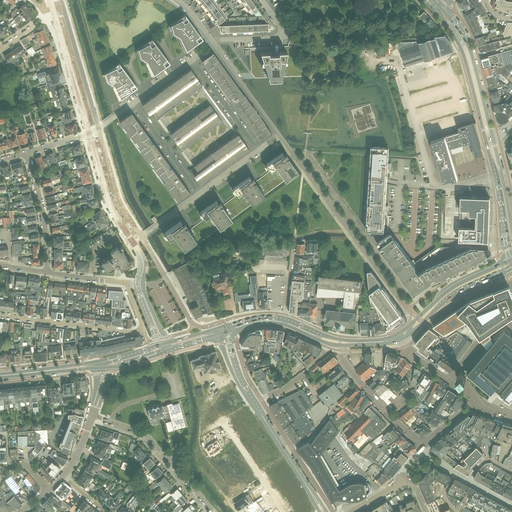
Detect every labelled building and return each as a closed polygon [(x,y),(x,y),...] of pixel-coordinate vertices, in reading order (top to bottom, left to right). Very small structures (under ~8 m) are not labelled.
[(205,0),(202,3),(203,5),(201,6),(203,9),(205,7),(213,0),(205,0)] [(214,0),(213,0),(205,7),(203,9),(205,11),(207,10),(208,11),(218,4),(214,0)] [(466,11),(475,7),(473,4),(471,2),(469,0),(460,0),(458,2),(459,3),(457,5),(460,9),(461,9),(463,12),(466,11)] [(500,10),(501,8),(510,12),(509,14),(511,14),(511,0),(494,0),(493,5),(494,6),(494,7),(500,10)] [(248,11),(255,5),(252,1),(245,7),(248,11)] [(19,18),(22,16),(29,9),(25,4),(18,10),(21,13),(14,19),(15,21),(19,18)] [(208,11),(210,13),(208,14),(210,17),(211,16),(221,9),(218,4),(208,11)] [(255,5),(248,11),(251,9),(255,15),(262,15),(255,5)] [(482,6),(481,5),(477,9),(475,7),(466,11),(466,12),(463,13),(468,22),(481,17),(487,14),(486,12),(482,6)] [(27,20),(30,17),(33,14),(29,9),(22,16),(23,18),(24,17),(27,20)] [(221,9),(211,16),(210,17),(211,20),(213,18),(215,20),(224,13),(221,9)] [(430,19),(430,18),(426,14),(424,12),(419,16),(424,22),(425,21),(426,21),(426,20),(429,18),(430,19)] [(215,20),(216,22),(214,23),(216,26),(228,17),(224,13),(215,20)] [(171,25),(170,26),(168,28),(177,58),(203,39),(186,15),(185,15),(175,22),(171,24),(171,25)] [(489,31),(486,25),(485,26),(481,17),(468,22),(474,35),(482,32),(483,33),(489,31)] [(433,30),(437,26),(436,25),(432,21),(433,22),(430,25),(428,23),(428,24),(429,25),(429,26),(433,30)] [(6,23),(3,25),(1,23),(0,23),(0,22),(0,26),(0,27),(4,33),(7,31),(8,32),(10,31),(9,30),(10,30),(6,23)] [(511,23),(509,23),(507,22),(507,23),(508,23),(503,33),(505,39),(504,39),(506,45),(511,43),(511,23)] [(37,39),(46,35),(43,29),(37,32),(34,34),(36,38),(37,38),(37,39)] [(492,43),(491,42),(490,37),(498,35),(497,31),(491,33),(489,35),(484,36),(476,38),(478,46),(486,44),(492,43)] [(40,45),(44,43),(49,41),(46,35),(37,39),(37,38),(36,38),(35,39),(36,41),(38,40),(40,45)] [(425,61),(454,51),(453,47),(452,44),(450,41),(445,35),(440,36),(435,37),(435,38),(417,44),(416,42),(398,43),(398,46),(399,50),(405,67),(421,61),(421,62),(425,61)] [(20,41),(24,45),(30,42),(26,37),(24,38),(20,41)] [(138,49),(137,50),(135,51),(144,82),(152,76),(170,63),(162,52),(158,46),(152,39),(142,46),(138,49)] [(486,44),(478,46),(480,53),(484,51),(503,46),(506,45),(504,39),(503,39),(499,40),(491,42),(492,43),(486,44)] [(25,51),(23,49),(21,45),(15,49),(19,55),(23,53),(25,56),(26,55),(27,57),(29,56),(28,55),(26,51),(25,51)] [(45,54),(52,51),(53,51),(52,48),(51,48),(50,45),(43,48),(44,50),(45,54)] [(17,57),(19,55),(15,49),(10,52),(16,61),(17,60),(18,59),(17,57)] [(511,49),(501,53),(504,66),(510,64),(511,65),(511,49)] [(45,60),(54,58),(52,51),(45,54),(44,54),(45,59),(45,60)] [(268,78),(269,81),(281,80),(281,79),(281,77),(284,64),(286,54),(287,51),(279,52),(279,54),(271,55),(271,52),(260,53),(262,58),(264,64),(266,71),(268,78)] [(18,62),(17,60),(16,61),(10,52),(5,56),(10,64),(13,62),(15,62),(16,63),(18,62)] [(213,53),(201,61),(209,72),(231,99),(229,100),(260,142),(272,133),(264,123),(243,96),(244,95),(213,53)] [(501,53),(488,56),(489,56),(491,66),(495,65),(494,62),(497,62),(498,66),(501,67),(504,66),(501,53)] [(489,56),(481,58),(484,67),(484,68),(491,66),(489,56)] [(47,67),(51,65),(56,64),(56,63),(56,60),(55,60),(54,58),(45,60),(45,59),(42,60),(43,63),(45,62),(47,67)] [(105,73),(104,74),(102,75),(111,106),(137,87),(129,76),(120,64),(120,63),(109,70),(105,72),(105,73)] [(486,75),(497,73),(497,75),(498,74),(501,74),(506,79),(511,73),(511,65),(510,64),(504,66),(501,67),(498,66),(495,65),(491,66),(484,68),(485,68),(484,68),(486,75)] [(60,74),(58,67),(51,69),(50,68),(37,73),(37,75),(38,75),(39,77),(46,75),(49,86),(59,83),(58,80),(57,76),(60,75),(59,74),(60,74)] [(154,111),(158,117),(202,85),(191,69),(142,104),(149,114),(154,111)] [(498,74),(486,77),(488,84),(496,83),(496,82),(500,82),(499,79),(500,79),(498,74)] [(496,83),(488,84),(489,90),(495,88),(495,90),(502,88),(502,86),(503,86),(502,83),(500,82),(496,82),(496,83)] [(60,95),(66,93),(65,91),(64,91),(63,87),(60,88),(59,85),(47,88),(48,92),(52,91),(54,96),(52,97),(52,99),(61,96),(60,95)] [(60,106),(62,105),(67,103),(66,99),(67,99),(66,93),(60,95),(61,96),(52,99),(53,101),(56,100),(57,102),(59,102),(60,106)] [(493,105),(496,116),(496,118),(497,118),(497,119),(497,120),(498,121),(499,121),(499,122),(500,122),(501,122),(502,123),(503,123),(504,123),(505,122),(506,122),(507,122),(507,121),(508,121),(511,116),(511,98),(510,101),(511,103),(508,107),(507,106),(508,103),(505,102),(505,105),(504,105),(503,105),(503,103),(493,105)] [(210,104),(170,133),(182,150),(222,121),(210,104)] [(72,114),(71,110),(63,113),(64,116),(62,116),(65,123),(67,123),(67,122),(71,120),(70,118),(73,118),(73,117),(74,117),(73,114),(72,114)] [(119,121),(178,202),(190,193),(131,112),(119,121)] [(42,125),(37,126),(36,122),(34,123),(36,130),(37,133),(39,138),(42,137),(43,138),(45,137),(46,136),(42,125)] [(54,123),(55,125),(50,126),(49,122),(46,123),(48,127),(51,135),(54,134),(54,135),(56,134),(56,133),(57,133),(55,127),(55,126),(56,126),(55,123),(54,123)] [(481,153),(482,152),(480,146),(481,146),(480,144),(474,123),(476,122),(459,127),(461,132),(445,136),(429,141),(432,150),(434,150),(435,153),(443,181),(452,179),(452,180),(458,179),(449,150),(459,147),(459,148),(460,148),(460,149),(461,149),(461,148),(462,148),(462,147),(462,146),(465,145),(464,143),(470,142),(472,149),(474,148),(476,154),(477,154),(477,155),(478,155),(479,155),(480,155),(480,154),(481,154),(481,153)] [(74,123),(68,125),(68,124),(67,124),(67,123),(65,123),(62,124),(56,126),(55,126),(55,127),(59,126),(60,131),(63,130),(65,133),(67,133),(76,130),(76,129),(77,128),(76,127),(75,126),(74,123)] [(21,132),(19,132),(17,126),(15,127),(19,140),(20,140),(21,143),(22,143),(22,144),(27,143),(26,142),(27,142),(25,133),(21,134),(21,132)] [(37,139),(33,128),(26,130),(28,136),(29,136),(30,141),(33,140),(34,141),(36,140),(36,139),(37,139)] [(18,144),(16,137),(12,138),(11,133),(8,134),(12,146),(14,146),(18,145),(18,144)] [(238,134),(194,166),(198,172),(194,175),(201,185),(249,150),(238,134)] [(0,136),(1,140),(3,149),(6,148),(6,149),(9,148),(9,147),(10,147),(7,139),(4,140),(2,135),(0,135),(0,136)] [(74,154),(83,152),(82,151),(84,151),(83,148),(82,148),(80,144),(64,149),(64,151),(65,151),(65,152),(69,151),(69,152),(72,151),(74,154)] [(390,169),(391,169),(391,163),(388,163),(389,157),(389,156),(389,147),(374,146),(374,147),(371,146),(371,152),(372,152),(372,156),(368,225),(367,225),(366,230),(369,231),(380,231),(384,231),(384,228),(385,210),(388,211),(389,205),(388,205),(386,205),(387,184),(387,179),(388,174),(388,169),(390,169)] [(56,158),(55,158),(53,153),(52,153),(52,152),(50,153),(49,154),(47,154),(48,159),(47,160),(49,166),(51,166),(50,162),(52,162),(52,164),(57,162),(56,158)] [(293,173),(297,170),(289,159),(288,158),(286,159),(285,158),(288,155),(286,153),(283,155),(282,153),(283,153),(282,152),(266,164),(270,171),(271,171),(275,168),(284,180),(288,177),(291,175),(293,173)] [(39,169),(44,167),(45,170),(48,169),(46,163),(45,163),(44,160),(43,161),(41,156),(38,156),(36,158),(39,169)] [(86,162),(85,161),(84,157),(74,160),(75,161),(72,162),(73,169),(86,165),(86,164),(87,163),(86,162)] [(19,170),(17,163),(16,163),(13,164),(12,164),(16,177),(18,177),(18,176),(21,175),(20,170),(19,170)] [(2,167),(5,176),(9,175),(10,179),(13,178),(10,167),(9,168),(8,165),(7,166),(7,165),(3,166),(3,167),(2,167)] [(80,170),(80,172),(81,177),(90,174),(89,172),(88,171),(87,168),(80,170)] [(298,171),(297,170),(293,173),(291,175),(288,177),(284,180),(275,168),(271,171),(270,171),(269,172),(261,177),(255,182),(256,183),(264,194),(261,197),(258,199),(255,201),(251,204),(243,192),(238,195),(237,195),(236,196),(226,203),(222,206),(223,207),(231,218),(228,221),(225,223),(222,225),(219,228),(210,215),(205,219),(205,218),(189,230),(196,238),(192,241),(190,243),(187,245),(183,248),(195,240),(198,244),(219,228),(298,171)] [(91,181),(90,178),(91,177),(90,174),(81,177),(83,181),(77,182),(78,185),(80,184),(80,185),(83,184),(84,185),(87,184),(87,182),(91,181)] [(44,186),(52,184),(51,179),(54,178),(53,176),(47,178),(47,179),(42,180),(43,183),(43,184),(43,185),(44,186)] [(256,183),(255,182),(253,183),(252,181),(255,179),(253,177),(250,179),(249,177),(250,177),(249,176),(233,188),(237,195),(238,195),(243,192),(251,204),(255,201),(258,199),(261,197),(264,194),(256,183)] [(20,188),(21,189),(22,193),(30,191),(30,190),(30,189),(30,188),(29,187),(28,184),(20,187),(20,188)] [(67,191),(66,188),(65,184),(60,185),(53,187),(45,189),(46,194),(56,192),(55,189),(61,187),(62,186),(64,193),(67,192),(67,191)] [(81,190),(82,194),(95,190),(94,187),(93,187),(92,185),(85,187),(84,185),(79,187),(80,191),(81,190)] [(96,197),(95,194),(95,193),(95,190),(82,194),(84,198),(78,200),(79,203),(82,202),(83,202),(84,201),(88,200),(88,199),(96,197)] [(58,197),(60,196),(68,195),(67,192),(64,193),(47,197),(47,199),(47,200),(47,201),(48,202),(58,200),(58,197)] [(488,241),(490,197),(461,196),(460,207),(459,240),(488,241)] [(26,208),(26,207),(33,205),(33,203),(33,202),(33,200),(32,199),(24,201),(25,206),(18,207),(18,209),(20,209),(26,208)] [(98,202),(97,202),(96,199),(89,201),(88,200),(84,201),(83,202),(82,202),(82,204),(85,203),(87,209),(98,206),(98,205),(98,204),(98,202)] [(223,207),(222,206),(220,207),(219,205),(222,203),(220,201),(217,203),(216,201),(217,201),(217,200),(200,212),(205,218),(205,219),(210,215),(219,228),(222,225),(225,223),(228,221),(231,218),(223,207)] [(100,211),(96,213),(94,211),(91,213),(92,216),(94,220),(93,221),(92,222),(91,222),(86,225),(88,227),(104,217),(103,214),(103,213),(102,212),(101,211),(100,211)] [(16,222),(28,220),(28,223),(24,224),(24,225),(24,227),(33,225),(32,223),(36,223),(36,222),(37,221),(37,220),(36,219),(35,216),(27,218),(27,216),(15,218),(16,222)] [(106,224),(108,223),(108,222),(108,221),(107,220),(106,219),(104,217),(88,227),(89,229),(94,227),(95,227),(97,226),(97,225),(99,228),(102,227),(103,229),(107,227),(106,224)] [(196,238),(189,230),(187,227),(186,226),(185,227),(184,225),(186,223),(185,221),(182,223),(181,221),(181,220),(164,232),(169,239),(174,236),(183,248),(187,245),(190,243),(192,241),(196,238)] [(31,233),(30,231),(37,230),(38,229),(38,228),(37,228),(37,225),(33,225),(24,227),(22,227),(22,229),(27,229),(27,232),(26,232),(27,233),(31,233)] [(378,242),(377,243),(394,267),(398,273),(414,295),(432,282),(433,284),(489,259),(487,256),(491,254),(488,248),(488,247),(472,246),(469,247),(437,246),(413,263),(407,254),(406,254),(397,241),(391,233),(388,235),(378,242)] [(265,254),(265,255),(264,260),(289,261),(291,243),(282,244),(265,246),(258,246),(258,250),(263,250),(263,254),(265,254)] [(0,256),(9,256),(8,246),(0,246),(0,256)] [(117,265),(117,266),(119,265),(121,269),(128,265),(126,261),(128,259),(121,249),(119,250),(117,247),(110,251),(112,254),(110,256),(111,257),(101,262),(107,271),(117,265)] [(296,257),(295,264),(303,264),(306,265),(307,262),(308,261),(308,259),(308,258),(313,259),(314,254),(303,254),(303,258),(301,258),(296,257)] [(189,309),(190,311),(192,310),(195,317),(206,311),(208,314),(214,311),(190,261),(175,269),(175,271),(174,272),(176,275),(192,307),(191,308),(189,309)] [(295,264),(295,270),(300,271),(300,274),(301,274),(306,275),(306,271),(306,268),(302,267),(303,264),(295,264)] [(310,315),(310,304),(311,300),(311,298),(312,275),(313,272),(306,271),(306,275),(303,298),(301,300),(298,300),(298,314),(301,314),(309,315),(310,315)] [(383,326),(386,331),(390,329),(403,323),(407,319),(383,287),(382,288),(371,273),(368,273),(371,307),(376,307),(376,308),(376,309),(381,322),(383,326)] [(8,291),(8,288),(9,283),(13,283),(13,278),(14,278),(14,274),(11,274),(10,274),(7,274),(5,291),(8,291)] [(226,277),(220,278),(219,274),(213,276),(214,280),(214,282),(211,282),(213,288),(215,287),(216,289),(220,288),(222,289),(224,294),(229,292),(228,288),(233,287),(233,285),(232,281),(228,282),(229,283),(227,284),(226,280),(227,280),(226,277)] [(306,275),(301,274),(296,274),(295,277),(293,277),(292,287),(293,287),(292,293),(290,313),(292,313),(295,314),(298,314),(298,300),(301,300),(303,298),(306,275)] [(318,287),(317,292),(344,295),(344,300),(341,299),(341,300),(341,302),(344,302),(342,311),(353,313),(355,296),(361,297),(361,292),(363,280),(341,278),(319,275),(319,280),(318,285),(318,286),(318,287)] [(238,311),(244,310),(256,308),(254,297),(256,296),(255,286),(252,287),(252,295),(249,296),(249,297),(242,297),(242,294),(236,295),(234,285),(233,285),(233,287),(235,300),(236,303),(237,303),(238,311)] [(435,325),(433,326),(446,336),(468,321),(480,339),(482,342),(487,349),(488,349),(493,344),(492,343),(493,342),(490,336),(489,333),(506,322),(511,317),(511,293),(509,285),(472,300),(470,301),(469,302),(447,317),(435,325)] [(122,299),(123,291),(109,290),(108,299),(112,299),(111,307),(124,308),(125,308),(126,299),(122,299)] [(259,292),(260,304),(260,308),(263,308),(264,309),(266,309),(267,308),(267,297),(266,292),(259,292)] [(32,295),(32,294),(26,293),(26,296),(27,296),(26,299),(27,299),(29,299),(27,314),(33,315),(34,307),(31,306),(31,303),(32,300),(37,301),(38,296),(32,295)] [(24,313),(26,296),(20,295),(19,301),(22,302),(21,305),(19,304),(18,313),(24,313)] [(48,302),(44,301),(43,308),(40,308),(40,316),(47,317),(48,309),(47,309),(48,302)] [(72,307),(70,320),(79,321),(79,318),(82,318),(82,312),(74,311),(74,307),(72,307)] [(130,308),(125,308),(124,308),(124,312),(122,312),(121,318),(120,318),(120,319),(114,318),(114,321),(113,325),(123,327),(130,328),(131,319),(129,319),(129,317),(130,316),(130,314),(129,314),(129,313),(130,308)] [(354,323),(355,323),(356,317),(354,317),(355,314),(355,313),(354,313),(353,313),(342,311),(328,310),(327,309),(327,310),(327,314),(325,314),(324,319),(326,319),(326,323),(325,324),(326,324),(333,324),(334,325),(334,326),(335,326),(344,327),(344,326),(345,326),(352,327),(353,327),(353,326),(354,323)] [(360,323),(361,335),(369,335),(368,321),(369,318),(374,318),(373,309),(359,311),(360,315),(360,323)] [(385,331),(386,331),(383,326),(381,322),(376,309),(373,309),(374,318),(374,322),(376,334),(385,331)] [(369,318),(368,321),(369,335),(375,334),(376,334),(374,322),(374,318),(369,318)] [(44,342),(45,336),(45,332),(49,333),(50,326),(44,325),(41,342),(44,342)] [(427,356),(434,347),(438,343),(442,337),(429,327),(416,343),(415,343),(419,347),(418,349),(427,356)] [(61,345),(63,345),(63,342),(62,340),(64,329),(57,328),(57,331),(60,332),(60,338),(60,342),(55,343),(56,355),(60,354),(62,354),(61,345)] [(264,352),(264,333),(264,328),(260,329),(258,329),(256,329),(257,330),(255,331),(253,331),(252,331),(251,332),(249,333),(249,334),(248,334),(247,335),(246,336),(245,338),(244,339),(244,341),(243,342),(243,343),(243,344),(242,345),(242,347),(242,348),(243,349),(243,351),(247,351),(252,350),(257,348),(258,348),(262,352),(264,352)] [(68,353),(71,353),(70,341),(65,342),(65,339),(67,339),(68,330),(64,329),(62,340),(63,342),(63,345),(65,345),(66,353),(68,353)] [(275,351),(276,341),(278,330),(271,329),(270,338),(267,337),(267,345),(270,346),(269,353),(274,354),(274,359),(277,362),(278,363),(279,357),(276,356),(277,352),(275,351)] [(473,367),(468,373),(491,393),(496,388),(500,392),(501,393),(505,397),(502,401),(503,402),(504,403),(508,399),(509,400),(510,399),(511,397),(511,335),(505,329),(493,344),(488,349),(473,367)] [(282,344),(285,331),(278,330),(276,341),(280,342),(280,344),(282,344)] [(284,345),(288,347),(289,344),(291,345),(290,346),(291,346),(290,349),(294,351),(295,347),(299,337),(288,332),(284,343),(285,343),(284,345)] [(446,350),(437,363),(441,365),(447,369),(451,372),(472,342),(464,337),(459,333),(456,332),(447,338),(448,338),(451,341),(448,345),(447,346),(444,349),(446,350)] [(100,339),(102,353),(108,351),(118,349),(127,347),(141,343),(142,343),(143,341),(142,338),(142,337),(140,336),(139,336),(135,337),(133,337),(130,338),(126,339),(125,337),(125,335),(100,340),(100,339)] [(442,337),(438,343),(441,345),(443,342),(447,346),(448,345),(448,338),(447,338),(444,335),(442,337)] [(298,349),(295,352),(300,358),(302,356),(300,354),(302,350),(305,350),(308,352),(312,343),(299,337),(295,347),(299,348),(298,349)] [(23,343),(23,338),(20,338),(20,343),(20,344),(13,345),(14,350),(15,362),(18,361),(19,362),(20,362),(21,361),(22,361),(21,352),(20,349),(23,349),(23,345),(22,343),(23,343)] [(100,339),(93,340),(96,354),(97,354),(102,353),(100,339)] [(70,341),(71,353),(75,352),(77,352),(76,344),(78,343),(77,340),(73,341),(70,341)] [(93,340),(87,341),(90,355),(96,354),(93,340)] [(53,355),(56,355),(55,343),(55,341),(49,342),(48,347),(50,347),(51,355),(53,355)] [(82,342),(79,342),(79,346),(81,356),(83,356),(90,355),(87,341),(82,342)] [(312,343),(308,352),(313,353),(317,345),(312,343)] [(23,345),(23,349),(23,354),(24,354),(24,357),(31,357),(31,347),(27,347),(27,345),(23,345)] [(317,345),(313,353),(319,355),(323,348),(317,345)] [(432,359),(436,362),(442,353),(440,351),(442,349),(441,348),(443,346),(441,345),(439,347),(440,347),(439,349),(438,348),(437,349),(435,352),(436,353),(436,354),(432,359)] [(439,347),(438,346),(436,348),(434,347),(427,356),(432,359),(436,354),(436,353),(435,352),(437,349),(438,348),(439,349),(440,347),(439,347)] [(244,355),(246,363),(255,360),(254,356),(256,356),(255,353),(260,352),(257,348),(252,350),(253,352),(247,354),(244,355)] [(202,366),(204,373),(214,370),(221,368),(216,351),(199,356),(199,357),(191,360),(193,368),(202,366)] [(304,358),(302,360),(303,361),(308,358),(313,354),(313,353),(308,352),(308,353),(304,357),(304,358)] [(393,371),(399,355),(397,355),(395,354),(389,352),(388,352),(387,352),(387,353),(385,364),(384,369),(393,371)] [(308,358),(303,361),(307,365),(315,358),(319,355),(313,353),(313,354),(308,358)] [(312,369),(314,371),(319,367),(325,374),(338,363),(337,363),(338,361),(336,358),(332,353),(331,354),(321,361),(321,360),(317,364),(312,369)] [(403,377),(412,365),(404,358),(404,359),(400,364),(395,371),(403,377)] [(249,368),(250,370),(258,367),(257,367),(265,365),(264,362),(259,364),(259,362),(256,363),(256,361),(248,363),(248,365),(247,365),(248,369),(249,368)] [(363,363),(355,370),(358,374),(360,376),(364,381),(369,377),(369,376),(370,375),(371,376),(377,370),(372,366),(368,362),(364,365),(363,363)] [(344,373),(339,366),(328,375),(334,381),(344,373)] [(415,389),(419,379),(421,371),(418,368),(415,368),(412,382),(412,383),(415,389)] [(264,374),(265,375),(268,374),(266,371),(264,373),(262,369),(254,372),(256,377),(264,374)] [(367,384),(376,392),(380,387),(381,387),(385,383),(392,375),(387,370),(384,373),(382,370),(380,370),(375,375),(376,375),(367,384)] [(457,375),(456,376),(457,378),(458,377),(460,379),(459,380),(460,381),(461,380),(462,382),(463,380),(462,379),(465,377),(466,378),(467,377),(466,376),(467,375),(466,373),(465,375),(463,372),(464,371),(463,370),(462,371),(461,370),(460,371),(461,372),(458,374),(457,373),(456,374),(457,375)] [(351,381),(345,373),(337,379),(339,382),(337,384),(334,381),(318,394),(322,399),(328,406),(344,393),(339,388),(342,386),(343,387),(351,381)] [(416,389),(412,391),(417,399),(412,404),(415,406),(415,407),(422,400),(423,399),(428,392),(426,390),(430,385),(429,384),(433,379),(424,373),(420,379),(419,379),(416,389)] [(267,382),(265,375),(264,374),(256,377),(260,385),(267,382)] [(87,378),(86,378),(85,376),(82,377),(82,376),(80,377),(77,377),(77,379),(78,388),(77,389),(77,394),(81,393),(81,388),(83,388),(84,391),(88,390),(86,378),(87,378)] [(395,389),(398,392),(401,390),(410,384),(408,380),(407,381),(405,379),(405,378),(395,389)] [(425,398),(423,402),(427,404),(428,403),(433,396),(432,395),(434,392),(439,384),(434,380),(429,390),(431,391),(425,398)] [(62,393),(63,400),(63,402),(76,401),(75,395),(73,396),(72,392),(74,392),(74,388),(72,388),(72,386),(74,386),(73,382),(71,383),(68,383),(63,383),(64,393),(62,393)] [(272,384),(269,385),(267,382),(260,385),(263,394),(274,389),(272,384)] [(433,396),(428,403),(434,407),(439,400),(441,397),(442,397),(447,389),(440,384),(434,392),(435,393),(433,396)] [(36,386),(37,399),(41,399),(41,395),(47,395),(46,385),(36,386)] [(53,387),(48,387),(50,403),(50,402),(51,402),(54,401),(55,405),(59,404),(59,401),(63,400),(62,393),(59,394),(59,392),(60,392),(61,390),(60,387),(59,386),(57,386),(56,385),(53,386),(53,387)] [(345,396),(347,398),(350,401),(360,390),(356,386),(345,395),(345,396)] [(491,393),(487,401),(492,403),(501,393),(500,392),(496,388),(491,393)] [(284,428),(305,412),(313,406),(303,389),(290,395),(269,405),(284,428)] [(440,400),(434,409),(441,414),(446,417),(450,413),(448,411),(457,395),(449,390),(448,390),(443,400),(442,399),(441,400),(440,400)] [(359,405),(364,397),(359,394),(356,398),(355,397),(350,403),(346,406),(354,413),(359,405)] [(369,405),(372,402),(368,399),(365,395),(364,397),(359,405),(360,406),(357,408),(361,412),(364,409),(365,410),(369,405)] [(448,411),(450,413),(451,414),(453,411),(455,410),(462,405),(463,403),(463,402),(463,400),(461,398),(457,395),(448,411)] [(342,402),(347,398),(345,396),(338,403),(342,407),(345,405),(342,402)] [(152,408),(148,409),(151,420),(152,420),(153,424),(157,423),(156,418),(161,417),(162,418),(163,417),(164,417),(165,417),(166,415),(165,414),(169,413),(170,417),(171,421),(166,423),(168,431),(181,428),(185,427),(186,426),(185,424),(179,403),(173,404),(172,403),(170,403),(167,404),(167,405),(163,406),(163,405),(158,407),(158,406),(152,408)] [(370,407),(369,406),(363,413),(352,425),(351,424),(343,431),(354,442),(363,432),(368,436),(370,434),(373,438),(382,429),(384,430),(390,424),(383,417),(383,416),(381,418),(370,407)] [(429,406),(425,414),(430,417),(440,423),(446,418),(446,417),(441,414),(434,409),(429,406)] [(70,416),(70,418),(61,441),(59,445),(61,445),(59,449),(70,453),(74,443),(76,438),(79,433),(78,432),(82,422),(81,422),(79,421),(81,418),(82,419),(84,415),(83,415),(85,409),(75,407),(75,408),(68,408),(68,413),(68,417),(70,416)] [(240,419),(241,418),(250,412),(246,407),(236,414),(240,419)] [(411,410),(410,410),(408,407),(397,416),(398,416),(400,419),(411,410)] [(419,416),(417,413),(413,408),(410,410),(411,410),(400,419),(403,422),(407,419),(408,420),(414,415),(417,419),(419,416)] [(330,419),(331,421),(336,424),(340,421),(349,419),(349,421),(355,419),(357,418),(357,417),(349,411),(337,420),(331,416),(330,419)] [(250,412),(241,418),(245,424),(254,419),(250,412)] [(294,443),(316,429),(307,414),(305,412),(284,428),(294,443)] [(467,431),(471,429),(467,424),(472,416),(473,413),(472,413),(470,414),(459,422),(467,431)] [(467,424),(471,429),(478,414),(477,415),(474,413),(473,413),(472,416),(467,424)] [(474,435),(483,416),(479,414),(470,433),(474,435)] [(431,430),(424,424),(425,422),(419,416),(417,419),(414,423),(415,424),(427,434),(431,431),(431,430)] [(482,430),(487,418),(483,416),(474,435),(478,438),(482,430)] [(430,417),(428,420),(428,421),(436,426),(440,423),(430,417)] [(491,428),(494,420),(487,418),(482,430),(478,438),(477,441),(475,444),(477,446),(479,449),(484,442),(481,441),(484,436),(490,439),(490,432),(491,428)] [(245,424),(249,430),(257,424),(254,419),(245,424)] [(309,441),(302,445),(297,448),(312,466),(332,502),(338,498),(338,499),(347,499),(353,500),(354,500),(355,500),(356,500),(357,500),(358,500),(359,499),(361,499),(362,498),(363,498),(364,497),(365,497),(366,496),(367,495),(370,493),(370,492),(371,491),(371,490),(371,489),(371,488),(371,487),(371,486),(371,485),(370,485),(370,484),(369,483),(368,482),(367,482),(366,481),(365,481),(364,481),(363,480),(362,480),(361,480),(362,481),(363,481),(365,481),(366,482),(365,483),(364,482),(362,482),(361,482),(359,481),(358,481),(356,482),(355,482),(353,482),(352,482),(352,483),(350,483),(349,484),(348,484),(340,489),(338,485),(339,484),(322,453),(338,432),(339,432),(331,421),(330,419),(311,443),(309,441)] [(501,422),(497,421),(492,430),(493,430),(493,431),(493,432),(491,435),(492,437),(494,438),(496,439),(497,437),(503,424),(500,423),(501,422)] [(467,431),(459,422),(454,427),(448,431),(460,442),(461,440),(465,444),(466,443),(467,442),(465,439),(467,438),(464,434),(467,431)] [(511,440),(511,425),(503,423),(503,424),(497,437),(505,439),(505,440),(507,440),(507,439),(511,440)] [(257,424),(249,430),(253,435),(261,430),(257,424)] [(424,437),(427,434),(415,424),(413,426),(417,429),(415,431),(423,437),(424,437)] [(388,439),(397,430),(394,426),(393,427),(387,431),(388,431),(384,435),(384,436),(381,438),(383,440),(380,441),(382,444),(388,439)] [(41,437),(45,441),(48,444),(47,429),(35,430),(35,431),(40,434),(40,436),(41,437)] [(36,443),(38,440),(41,437),(40,436),(40,434),(35,431),(35,430),(18,432),(18,446),(35,446),(36,446),(36,443)] [(118,439),(119,436),(120,433),(114,431),(113,434),(102,430),(101,434),(100,434),(99,436),(100,437),(100,438),(111,441),(112,437),(118,439)] [(261,430),(253,435),(256,440),(264,435),(261,430)] [(400,434),(401,433),(397,430),(388,439),(382,444),(383,445),(389,441),(391,443),(401,435),(400,434)] [(206,436),(202,438),(205,443),(207,442),(209,445),(217,439),(224,435),(222,431),(215,436),(212,432),(209,434),(208,433),(205,435),(206,436)] [(461,443),(460,442),(448,431),(443,436),(457,447),(461,443)] [(354,453),(339,432),(336,436),(350,457),(366,472),(369,469),(369,468),(374,463),(356,453),(355,454),(354,453)] [(264,435),(256,440),(260,446),(260,445),(268,440),(264,435)] [(405,438),(404,438),(402,436),(399,439),(398,439),(395,442),(391,446),(392,448),(396,444),(397,445),(398,443),(401,446),(406,440),(406,439),(405,438)] [(438,441),(453,453),(455,454),(458,452),(455,450),(457,448),(442,437),(438,441)] [(209,445),(206,446),(207,447),(208,448),(207,449),(207,450),(210,454),(213,452),(214,453),(218,451),(217,450),(220,448),(219,445),(216,441),(218,439),(217,439),(209,445)] [(14,448),(13,442),(13,440),(9,441),(10,449),(10,459),(17,459),(17,455),(18,455),(17,448),(14,448)] [(42,444),(38,440),(36,443),(36,446),(36,447),(40,450),(44,446),(42,444)] [(260,445),(264,450),(271,445),(268,440),(260,445)] [(390,456),(402,465),(415,448),(415,447),(410,443),(407,440),(406,440),(401,446),(390,456)] [(110,443),(109,445),(99,441),(98,443),(97,443),(95,447),(110,453),(112,448),(115,449),(118,450),(121,451),(122,449),(116,446),(110,443)] [(451,454),(453,453),(438,441),(434,444),(446,454),(448,451),(451,454)] [(376,449),(370,444),(369,443),(359,454),(369,460),(371,457),(385,468),(385,469),(393,476),(401,466),(402,465),(390,456),(389,456),(388,448),(382,450),(379,450),(376,449)] [(458,463),(446,454),(434,444),(432,446),(431,447),(431,449),(442,457),(454,467),(458,463)] [(501,446),(498,445),(492,444),(489,457),(496,458),(497,452),(499,452),(501,446)] [(216,455),(212,458),(215,464),(223,459),(222,457),(224,456),(222,454),(231,448),(229,445),(215,454),(216,455)] [(274,450),(271,445),(264,450),(261,452),(264,457),(274,450)] [(477,446),(466,457),(473,463),(476,460),(477,462),(479,460),(478,458),(482,454),(483,454),(479,449),(477,446)] [(107,459),(110,453),(95,447),(94,451),(95,451),(94,454),(106,458),(104,461),(109,463),(112,465),(113,462),(107,459)] [(135,455),(140,460),(146,455),(139,447),(136,450),(133,449),(132,452),(131,457),(134,458),(135,454),(136,455),(135,455)] [(506,458),(502,464),(511,469),(511,448),(508,456),(506,458)] [(68,457),(58,454),(53,450),(51,452),(53,454),(56,457),(58,458),(59,457),(65,462),(68,458),(68,457)] [(278,456),(274,450),(264,457),(268,463),(278,456)] [(62,465),(65,462),(59,457),(58,458),(56,457),(53,454),(51,452),(49,454),(55,459),(54,459),(62,465)] [(109,463),(104,461),(103,463),(92,457),(92,458),(90,458),(91,460),(89,464),(98,468),(99,469),(100,470),(102,465),(110,469),(112,465),(109,463)] [(474,469),(470,465),(473,463),(466,457),(465,458),(464,457),(458,463),(454,467),(468,475),(468,474),(469,474),(474,469)] [(140,467),(141,466),(146,471),(147,469),(155,463),(150,458),(144,463),(142,461),(138,465),(136,468),(137,470),(140,467)] [(229,460),(219,467),(221,470),(221,471),(223,473),(224,472),(233,466),(229,461),(229,460)] [(48,465),(56,472),(60,467),(55,463),(55,464),(51,461),(48,465)] [(276,473),(285,467),(282,462),(272,468),(276,473)] [(382,486),(391,478),(378,465),(375,463),(369,468),(369,469),(366,472),(371,478),(373,481),(376,478),(382,486)] [(481,482),(492,463),(491,463),(485,463),(478,471),(476,474),(474,478),(481,482)] [(481,482),(490,487),(500,469),(500,468),(492,463),(481,482)] [(98,468),(89,464),(87,467),(86,467),(85,469),(86,469),(85,470),(93,474),(95,470),(96,471),(98,468)] [(53,475),(56,472),(48,465),(45,469),(51,476),(52,474),(53,475)] [(46,483),(52,478),(46,472),(42,466),(39,468),(42,472),(39,474),(46,483)] [(144,475),(142,477),(143,478),(146,476),(147,478),(151,475),(154,478),(155,478),(163,472),(157,466),(151,472),(150,470),(144,475)] [(279,480),(289,473),(285,467),(276,473),(275,474),(279,480)] [(427,502),(440,497),(452,477),(434,467),(418,481),(427,502)] [(16,468),(7,469),(7,477),(11,475),(14,479),(19,474),(17,471),(16,468)] [(34,493),(40,488),(28,473),(26,471),(21,469),(17,472),(22,477),(34,493)] [(497,491),(507,472),(500,469),(490,487),(497,491)] [(93,478),(92,477),(84,472),(84,471),(81,475),(82,475),(81,477),(94,487),(95,485),(91,482),(93,478)] [(497,491),(503,494),(511,477),(511,474),(510,473),(510,474),(507,472),(497,491)] [(289,473),(281,479),(284,484),(293,479),(289,473)] [(29,498),(16,482),(11,475),(4,480),(16,495),(22,502),(24,500),(24,501),(29,498)] [(231,485),(229,486),(233,492),(243,486),(241,482),(245,479),(243,475),(230,483),(231,485)] [(29,498),(34,493),(22,477),(16,482),(29,498)] [(86,485),(92,489),(93,490),(94,490),(95,490),(96,489),(94,487),(81,477),(80,478),(80,477),(77,481),(78,481),(77,482),(82,485),(81,486),(84,488),(85,487),(86,485)] [(162,487),(168,482),(164,477),(158,482),(162,487)] [(511,499),(511,496),(511,477),(503,494),(511,499)] [(288,490),(296,484),(293,479),(284,484),(288,490)] [(451,502),(462,482),(455,479),(447,493),(448,499),(451,502)] [(168,482),(162,487),(166,492),(172,486),(168,482)] [(457,508),(469,486),(462,482),(451,502),(457,508)] [(100,498),(112,484),(110,483),(104,491),(101,489),(96,495),(97,495),(96,496),(98,497),(99,497),(100,498)] [(63,484),(55,492),(62,497),(61,498),(64,501),(69,505),(72,501),(77,496),(78,495),(77,495),(70,488),(64,484),(63,484)] [(107,494),(111,489),(114,486),(112,484),(100,498),(102,500),(104,502),(104,501),(105,502),(110,496),(107,494)] [(298,491),(300,490),(296,484),(288,490),(291,495),(298,491)] [(469,486),(457,508),(460,511),(462,511),(463,511),(464,510),(465,508),(468,502),(469,501),(475,490),(469,486)] [(11,491),(7,495),(0,487),(0,496),(3,499),(0,501),(0,506),(2,508),(4,506),(7,503),(12,508),(14,506),(15,507),(17,505),(13,501),(14,499),(16,496),(11,491)] [(176,499),(182,494),(177,489),(171,494),(176,499)] [(469,501),(468,502),(475,505),(482,493),(475,490),(469,501)] [(291,495),(288,497),(291,502),(302,496),(298,491),(291,495)] [(110,507),(121,494),(119,492),(113,499),(111,497),(106,503),(107,503),(106,504),(108,506),(108,505),(110,507)] [(156,504),(157,505),(170,494),(169,493),(162,499),(156,504)] [(475,505),(481,509),(482,508),(488,496),(482,493),(475,505)] [(117,502),(121,498),(123,495),(121,494),(110,507),(112,508),(112,509),(114,510),(119,504),(117,502)] [(180,504),(181,505),(187,500),(182,494),(176,499),(180,504)] [(48,499),(48,500),(60,511),(62,509),(58,506),(61,502),(52,495),(50,498),(49,498),(48,499)] [(125,511),(138,497),(135,495),(134,497),(133,496),(127,504),(128,505),(125,509),(122,507),(118,511),(125,511)] [(14,510),(22,503),(16,496),(14,499),(13,501),(17,505),(15,507),(14,506),(12,508),(7,503),(4,506),(9,511),(10,511),(13,509),(14,510)] [(67,508),(69,510),(70,509),(74,504),(79,498),(77,496),(72,501),(69,505),(67,508)] [(156,504),(162,499),(160,496),(154,501),(150,497),(146,501),(150,506),(153,502),(156,504)] [(249,507),(247,509),(249,511),(255,511),(257,511),(256,510),(260,507),(258,504),(264,500),(265,502),(265,501),(262,496),(248,505),(250,507),(249,507)] [(482,508),(481,509),(486,511),(494,511),(499,503),(488,496),(482,508)] [(132,511),(130,510),(132,507),(131,506),(138,497),(125,511),(132,511)] [(245,497),(235,503),(239,509),(245,505),(246,507),(253,502),(252,501),(253,500),(252,498),(248,500),(245,497)] [(441,497),(428,502),(428,503),(429,502),(431,507),(438,505),(435,499),(441,497)] [(418,511),(420,511),(416,503),(414,499),(406,502),(407,505),(405,506),(403,507),(402,504),(399,505),(400,508),(399,510),(397,511),(393,511),(418,511)] [(53,506),(46,500),(42,504),(50,511),(53,511),(54,511),(51,508),(53,506)] [(83,511),(90,505),(84,500),(79,507),(80,507),(78,510),(75,511),(83,511)] [(384,511),(391,508),(387,500),(372,509),(373,510),(370,511),(369,511),(384,511)] [(305,501),(297,507),(300,511),(309,507),(305,501)] [(494,511),(510,511),(511,510),(511,509),(499,503),(494,511)]
